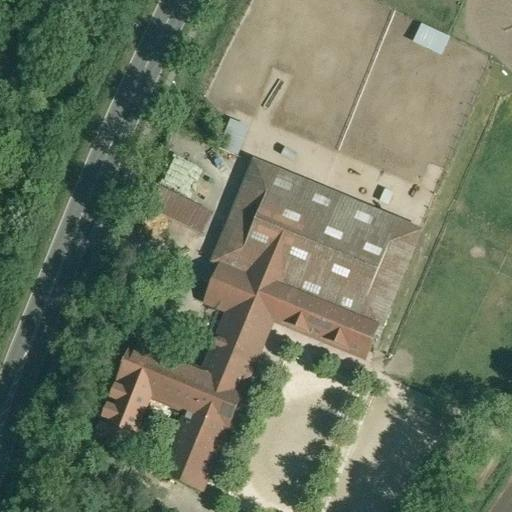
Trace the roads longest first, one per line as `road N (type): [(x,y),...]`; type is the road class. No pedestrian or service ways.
road 1 (secondary): [(179,0),(61,259),(0,424)]
road 2 (track): [(0,211),(35,173),(88,25)]
